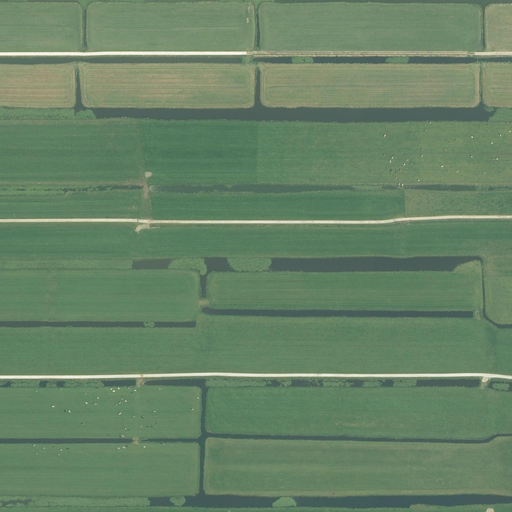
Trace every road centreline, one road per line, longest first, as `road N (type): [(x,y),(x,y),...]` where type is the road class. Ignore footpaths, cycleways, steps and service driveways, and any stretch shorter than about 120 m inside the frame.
road 1 (track): [(511,217),(0,220)]
road 2 (track): [(511,53),(0,54)]
road 3 (track): [(511,377),(0,377)]
